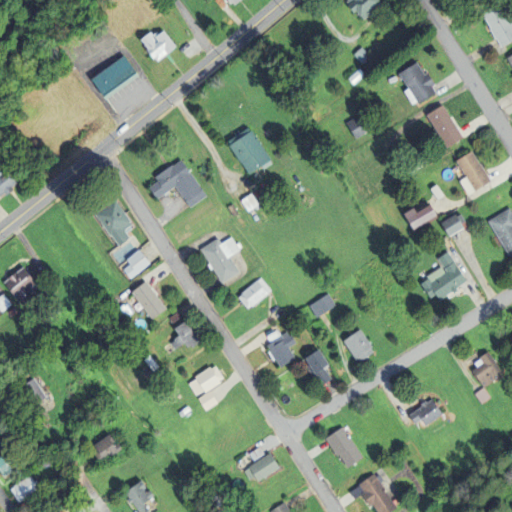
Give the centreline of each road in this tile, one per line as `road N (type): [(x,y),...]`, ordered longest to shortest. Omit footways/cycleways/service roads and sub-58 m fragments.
road 1 (residential): [(336,511),(103,150)]
road 2 (tertiary): [(14,222),(283,0)]
road 3 (residential): [(285,432),(511,293)]
road 4 (residential): [(511,140),(421,0)]
